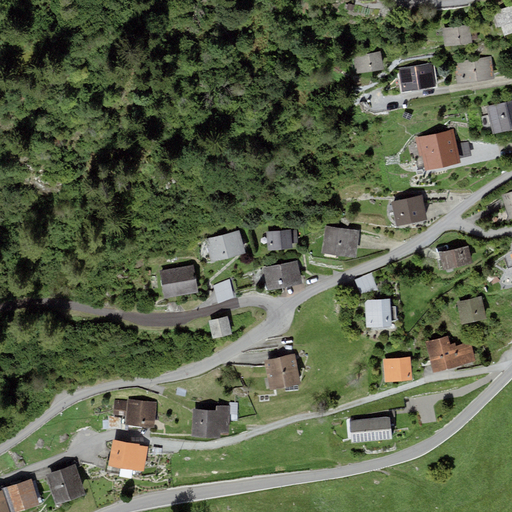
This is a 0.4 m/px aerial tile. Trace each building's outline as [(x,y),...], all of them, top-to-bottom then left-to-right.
[(511,5),(492,12),(498,28),(501,27),(504,37),(511,34),(511,5)] [(471,24),(443,27),(445,46),(473,43),(472,39),(478,38),(478,32),(472,33),(471,24)] [(385,52),(354,57),(356,75),(388,70),(385,52)] [(492,57),(454,62),(457,84),(495,79),(492,57)] [(433,65),(399,69),(402,91),(436,87),(433,65)] [(511,100),(486,107),(493,135),(511,130),(511,100)] [(454,129),(415,138),(419,157),(422,156),(425,170),(461,162),(460,159),(457,144),(454,129)] [(468,141),(457,144),(460,159),(471,156),(468,141)] [(511,191),(501,195),(509,219),(511,217),(511,191)] [(422,196),(391,202),(396,227),(427,220),(422,196)] [(360,231),(325,226),(321,253),(356,258),(360,231)] [(240,230),(205,239),(211,262),(246,253),(240,230)] [(290,230),(266,232),(268,251),(293,249),(292,244),(298,243),(297,230),(291,231),(290,230)] [(469,246),(439,253),(443,272),(473,265),(469,246)] [(298,260),(263,268),(269,291),(303,283),(298,260)] [(193,265),(159,271),(164,298),(198,293),(193,265)] [(379,290),(371,273),(355,280),(360,294),(379,290)] [(230,279),(213,286),(218,303),(234,297),(230,279)] [(481,296),(457,302),(462,324),(487,319),(481,296)] [(390,299),(365,300),(367,328),(393,327),(392,321),(397,321),(396,307),(391,307),(390,299)] [(227,317),(208,321),(212,339),(231,335),(227,317)] [(448,336),(426,342),(434,372),(475,362),(470,342),(456,346),(455,343),(450,344),(448,336)] [(295,354),(264,361),(271,391),(301,385),(295,354)] [(411,357),(383,360),(385,383),(413,380),(411,357)] [(157,402),(128,399),(128,401),(114,400),(113,415),(126,416),(125,425),(154,428),(157,402)] [(215,410),(193,409),(192,436),(219,437),(220,432),(228,433),(229,414),(237,414),(238,403),(218,402),(218,405),(216,405),(215,410)] [(390,416),(349,421),(351,443),(392,439),(390,416)] [(125,420),(108,419),(108,429),(124,430),(125,420)] [(148,446),(113,440),(108,465),(106,465),(104,472),(131,477),(132,470),(144,472),(148,446)] [(67,467),(45,474),(56,506),(86,496),(77,468),(82,467),(79,458),(66,462),(67,467)] [(32,479),(7,488),(15,511),(21,511),(41,505),(32,479)] [(15,511),(7,488),(0,490),(0,511),(15,511)]
